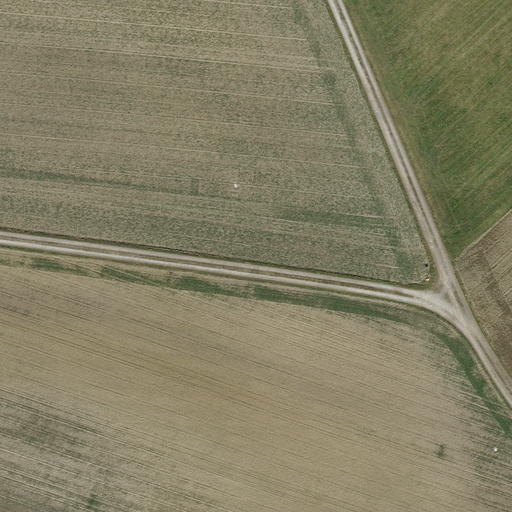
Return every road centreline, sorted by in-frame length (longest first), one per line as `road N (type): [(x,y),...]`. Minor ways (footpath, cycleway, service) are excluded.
road 1 (track): [(458,299),(0,237)]
road 2 (track): [(511,382),(458,299),(337,0)]
